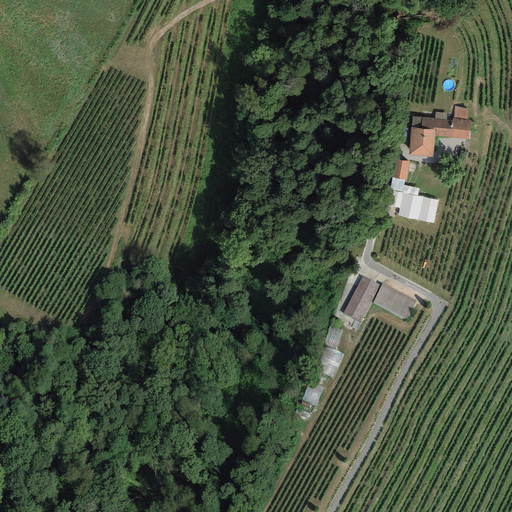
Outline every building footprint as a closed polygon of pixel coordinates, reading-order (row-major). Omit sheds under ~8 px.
[(432,157),(435,136),(468,139),(470,120),(466,120),(467,109),(454,106),(453,118),(452,118),(452,120),(445,119),(446,114),(435,112),(434,118),(412,117),(411,127),(410,127),(408,155),(432,157)] [(404,180),(406,180),(409,162),(393,159),(390,177),(392,177),(390,190),(402,192),(404,180)] [(378,288),(362,280),(343,316),(359,324),(378,288)] [(415,308),(381,290),(372,307),(406,325),(415,308)] [(335,351),(339,338),(329,335),(325,348),(335,351)] [(317,376),(333,383),(341,361),(325,354),(317,376)]
